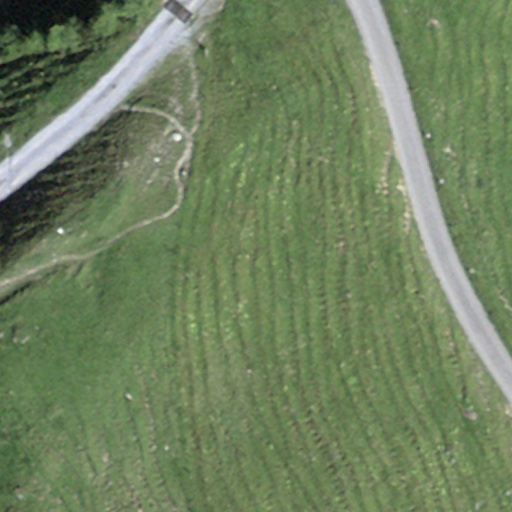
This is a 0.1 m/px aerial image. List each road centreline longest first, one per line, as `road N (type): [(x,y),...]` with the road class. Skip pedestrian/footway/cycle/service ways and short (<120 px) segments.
road 1 (track): [(368,0),(445,248),(511,371)]
road 2 (track): [(0,172),(112,70)]
